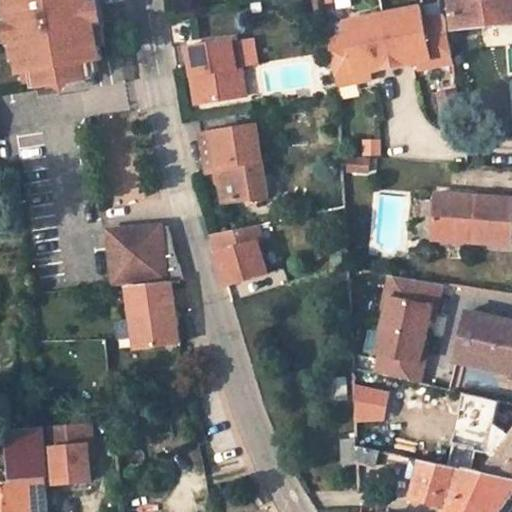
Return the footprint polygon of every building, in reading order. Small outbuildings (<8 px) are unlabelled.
[(99,46),(104,45),(100,27),(95,25),(91,12),(97,8),(95,0),(8,0),(11,10),(6,11),(0,11),(3,27),(9,32),(11,46),(7,52),(9,63),(18,61),(23,86),(39,82),(40,87),(86,79),(83,63),(96,61),(101,60),(99,46)] [(511,0),(449,0),(453,30),(511,25),(511,0)] [(446,63),(436,17),(416,21),(413,7),(375,16),(386,67),(425,59),(427,67),(446,63)] [(105,24),(102,10),(97,8),(91,12),(95,25),(100,27),(105,24)] [(386,67),(375,16),(337,24),(340,38),(320,42),(330,88),(351,83),(349,75),(386,67)] [(0,32),(0,41),(2,49),(7,52),(11,46),(9,32),(3,27),(0,32)] [(203,106),(245,98),(241,68),(236,69),(231,40),(188,47),(193,76),(197,75),(203,106)] [(91,78),(98,72),(96,61),(83,63),(86,79),(91,78)] [(459,124),(451,88),(432,92),(440,129),(459,124)] [(225,202),(269,196),(258,126),(203,134),(206,155),(209,173),(220,171),(225,202)] [(382,155),(381,138),(362,138),(362,155),(382,155)] [(365,164),(345,164),(344,176),(365,178),(365,164)] [(508,201),(431,198),(429,234),(472,236),(472,244),(506,245),(508,201)] [(173,280),(185,279),(177,252),(170,225),(160,227),(173,280)] [(259,225),(213,234),(222,265),(228,285),(268,273),(259,241),(263,240),(259,225)] [(108,233),(113,285),(128,284),(173,280),(160,227),(151,237),(142,230),(108,233)] [(151,237),(160,227),(142,230),(151,237)] [(431,307),(435,283),(390,275),(387,298),(382,297),(377,328),(421,335),(426,306),(431,307)] [(173,280),(128,284),(137,348),(182,342),(178,317),(173,280)] [(511,321),(463,310),(451,359),(511,373),(511,321)] [(416,365),(421,335),(377,328),(372,358),(376,359),(372,380),(417,389),(421,366),(416,365)] [(38,511),(34,480),(39,479),(36,428),(2,432),(6,480),(0,480),(0,511),(38,511)] [(49,487),(82,483),(78,428),(43,432),(49,487)] [(511,430),(480,471),(511,480),(511,430)] [(375,466),(377,454),(349,448),(350,461),(375,466)] [(495,510),(511,489),(511,480),(480,471),(462,467),(461,472),(418,463),(409,461),(406,480),(415,481),(411,501),(442,509),(445,498),(495,510)] [(442,509),(441,511),(493,511),(495,510),(445,498),(442,509)]
